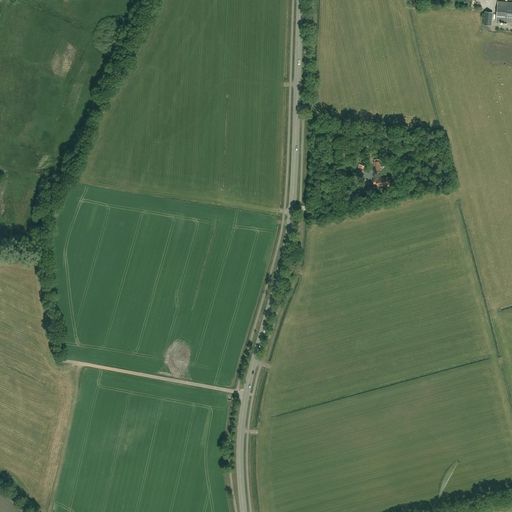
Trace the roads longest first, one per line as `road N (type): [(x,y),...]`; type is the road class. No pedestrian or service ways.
road 1 (secondary): [(243,511),(246,394),(291,220),(301,0)]
road 2 (unclassified): [(79,363),(236,392)]
road 3 (track): [(79,363),(49,511)]
